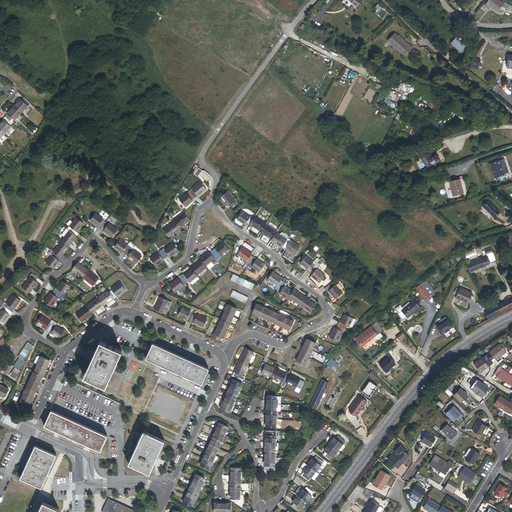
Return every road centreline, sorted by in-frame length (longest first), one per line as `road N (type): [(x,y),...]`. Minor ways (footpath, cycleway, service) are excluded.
road 1 (residential): [(209,203),(329,312),(287,343),(246,335),(220,355)]
road 2 (secondary): [(511,318),(427,377),(323,511)]
road 3 (residential): [(314,0),(204,149),(201,160),(216,177),(209,203)]
road 4 (residential): [(145,284),(102,243),(88,242),(47,279),(27,314),(30,333),(64,354)]
road 5 (residential): [(381,0),(511,114)]
road 6 (residential): [(28,431),(83,456),(86,484),(145,484),(166,493)]
road 7 (residential): [(204,410),(236,424),(246,442),(256,465),(255,511)]
